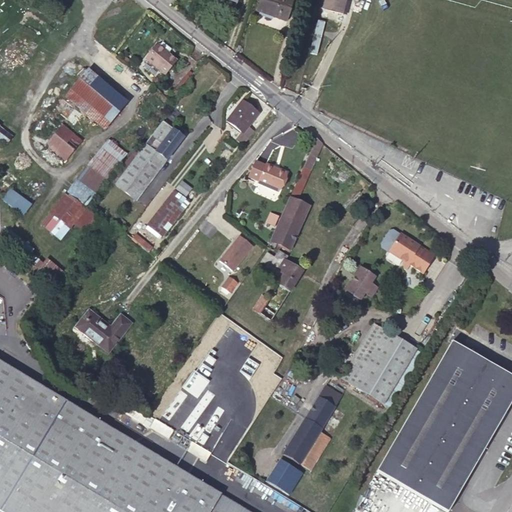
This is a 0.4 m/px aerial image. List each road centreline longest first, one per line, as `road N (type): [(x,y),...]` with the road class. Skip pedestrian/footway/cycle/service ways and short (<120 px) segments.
road 1 (residential): [(151,0),(356,160)]
road 2 (track): [(35,219),(134,100),(78,39)]
road 3 (track): [(66,178),(30,150),(25,134),(97,3)]
road 4 (residential): [(511,281),(356,160)]
